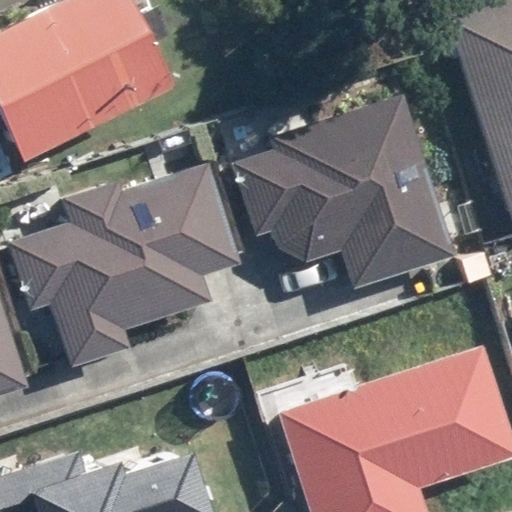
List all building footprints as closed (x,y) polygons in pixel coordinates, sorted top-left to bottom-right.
[(0,128),(16,163),(169,88),(126,0),(57,0),(0,27),(0,128)] [(511,0),(505,0),(446,19),(511,223),(511,0)] [(0,146),(0,176),(11,171),(0,146)] [(29,221),(37,246),(0,258),(0,383),(209,314),(189,250),(132,268),(108,195),(29,221)] [(356,259),(341,214),(262,240),(276,284),(356,259)] [(419,511),(412,488),(511,456),(511,448),(478,345),(273,411),(305,511),(419,511)] [(209,385),(168,398),(185,450),(225,439),(209,385)] [(194,511),(185,478),(74,511),(194,511)]
